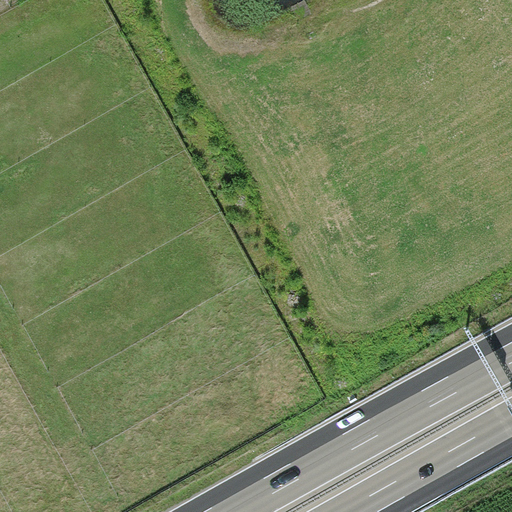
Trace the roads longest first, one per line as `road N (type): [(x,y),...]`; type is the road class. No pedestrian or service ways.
road 1 (motorway): [(511,355),(225,511)]
road 2 (motorway): [(354,511),(511,422)]
